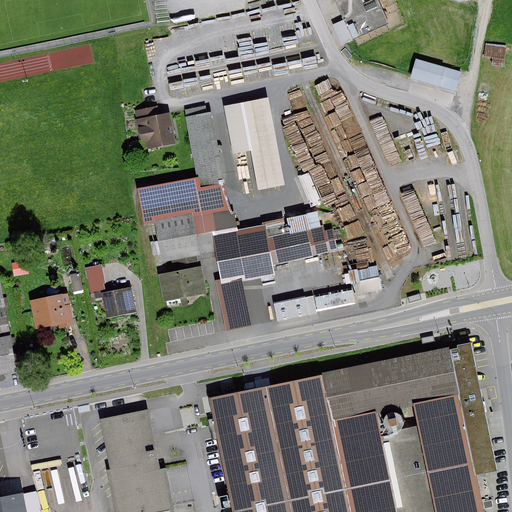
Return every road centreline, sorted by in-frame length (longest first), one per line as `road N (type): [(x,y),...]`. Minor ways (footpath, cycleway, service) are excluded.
road 1 (secondary): [(0,404),(495,304)]
road 2 (unclassified): [(495,304),(473,167),(457,127),(344,69),(307,0)]
road 3 (residential): [(495,304),(511,443)]
road 4 (track): [(457,127),(486,0)]
